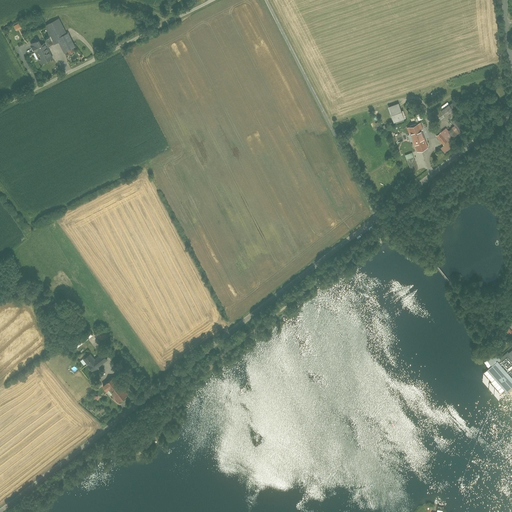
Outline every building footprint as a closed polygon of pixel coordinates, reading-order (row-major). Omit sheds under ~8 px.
[(67,32),(60,17),(45,25),(51,36),(46,39),(49,46),(54,43),(55,44),(60,41),(65,51),(68,50),(70,53),(74,51),(73,48),(77,46),(69,31),(67,32)] [(22,28),(19,22),(14,25),(17,31),(22,28)] [(53,57),(45,41),(41,43),(38,38),(31,42),(32,45),(31,45),(34,51),(35,51),(41,63),(53,57)] [(457,98),(451,103),(455,109),(461,104),(457,98)] [(458,113),(448,100),(431,112),(438,121),(446,115),(450,119),(458,113)] [(399,102),(389,106),(395,122),(406,118),(405,117),(407,117),(404,110),(402,110),(399,102)] [(447,127),(437,135),(445,144),(441,147),(445,152),(459,142),(455,137),(461,132),(465,130),(457,117),(452,120),(455,124),(452,127),(449,130),(447,127)] [(414,140),(418,151),(429,147),(423,129),(424,129),(422,121),(407,127),(410,134),(409,135),(411,141),(414,140)] [(419,168),(413,152),(406,154),(412,170),(419,168)] [(102,328),(96,332),(101,339),(106,335),(102,328)] [(77,348),(94,335),(90,330),(73,343),(77,348)] [(94,371),(108,359),(103,352),(96,358),(91,353),(84,359),(94,371)] [(511,355),(508,352),(488,370),(505,390),(507,392),(511,388),(511,355)] [(505,390),(488,370),(483,374),(501,394),(505,390)] [(130,394),(115,375),(103,385),(110,395),(111,395),(115,399),(116,398),(119,402),(130,394)] [(97,389),(103,384),(100,379),(93,384),(97,389)]
